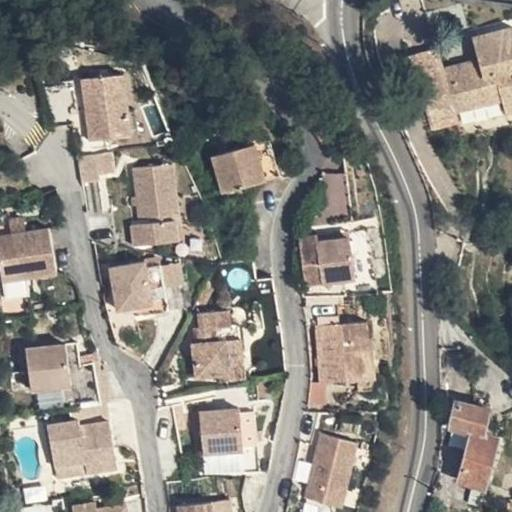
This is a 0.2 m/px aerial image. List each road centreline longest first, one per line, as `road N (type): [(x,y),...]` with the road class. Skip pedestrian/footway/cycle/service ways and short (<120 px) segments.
road 1 (residential): [(279,511),(294,415),(288,220),(317,167),(309,136),(252,60),(161,0)]
road 2 (secondary): [(343,7),(354,82),(403,180),(421,246),(425,432),(409,511)]
road 3 (residential): [(158,511),(144,409),(103,346),(60,164)]
